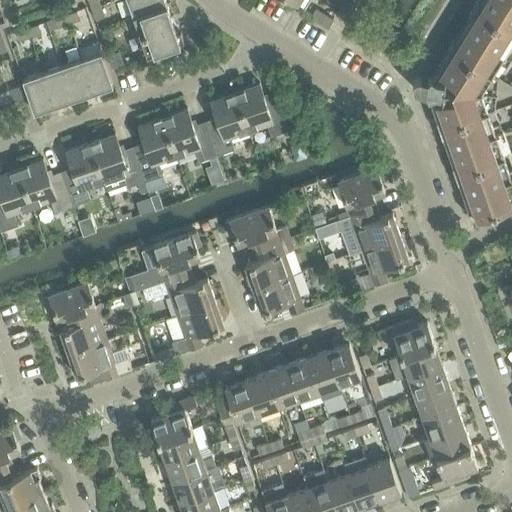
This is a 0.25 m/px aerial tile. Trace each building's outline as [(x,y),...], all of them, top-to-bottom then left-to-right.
[(87,0),(91,8),(99,5),(97,0),(87,0)] [(126,0),(132,15),(166,4),(164,0),(126,0)] [(493,109),(497,77),(491,74),(511,39),(511,0),(483,0),(482,3),(477,0),(475,0),(467,14),(472,18),(456,44),(451,40),(427,79),(419,78),(413,80),(411,83),(411,85),(412,90),(416,92),(426,93),(441,135),(446,133),(456,162),(451,164),(457,181),(462,179),(472,207),(467,209),(470,219),(511,203),(511,183),(487,111),(493,109)] [(180,43),(166,4),(132,15),(146,55),(180,43)] [(94,19),(103,16),(99,5),(91,8),(94,19)] [(310,17),(319,22),(324,14),(315,8),(310,17)] [(76,10),(65,14),(68,23),(79,19),(76,10)] [(57,26),(68,23),(65,14),(54,18),(57,26)] [(324,14),(319,22),(327,28),(330,23),(332,19),(324,14)] [(37,24),(26,28),(29,36),(40,32),(37,24)] [(19,40),(29,36),(26,28),(16,31),(19,40)] [(77,47),(80,58),(92,92),(112,85),(97,40),(77,47)] [(111,67),(122,63),(118,51),(107,55),(111,67)] [(80,58),(61,64),(73,99),(92,92),(80,58)] [(61,64),(41,71),(53,105),(73,99),(61,64)] [(33,112),(53,105),(41,71),(22,78),(33,112)] [(259,82),(234,91),(248,129),(266,123),(270,136),(288,129),(277,97),(265,101),(259,82)] [(12,102),(23,98),(19,85),(8,89),(12,102)] [(216,118),(205,122),(216,155),(234,148),(229,136),(248,129),(234,91),(210,99),(216,118)] [(198,161),(216,155),(205,122),(193,127),(186,107),(162,116),(176,154),(194,148),(198,161)] [(144,144),(133,148),(144,180),(149,194),(166,187),(157,161),(176,154),(162,116),(138,124),(144,144)] [(114,132),(90,141),(104,180),(122,173),(126,186),(144,180),(133,148),(121,152),(114,132)] [(72,169),(61,173),(72,205),(89,199),(85,186),(104,180),(90,141),(65,150),(72,169)] [(42,158),(18,166),(32,205),(50,199),(54,211),(72,205),(61,173),(49,177),(42,158)] [(347,208),(349,215),(363,210),(363,211),(376,206),(388,202),(385,192),(389,191),(381,165),(337,180),(347,208)] [(13,211),(32,205),(18,166),(0,172),(0,230),(18,224),(13,211)] [(150,196),(136,200),(140,213),(140,214),(154,209),(154,208),(150,196)] [(152,202),(154,209),(162,206),(160,199),(152,202)] [(266,244),(266,245),(267,244),(290,236),(286,224),(276,228),(267,205),(224,220),(229,235),(234,233),(237,243),(249,239),(253,249),(266,244)] [(348,253),(361,249),(400,235),(396,223),(384,228),(376,206),(363,211),(363,210),(349,215),(338,219),(336,219),(348,253)] [(347,208),(336,212),(338,219),(349,215),(347,208)] [(322,211),(311,214),(315,226),(326,223),(322,211)] [(95,230),(90,215),(78,219),(83,234),(95,230)] [(216,216),(208,218),(208,219),(210,226),(219,223),(217,215),(216,216)] [(208,219),(200,221),(203,231),(211,229),(210,226),(208,219)] [(152,245),(165,280),(178,275),(178,276),(191,271),(187,260),(200,256),(196,246),(201,245),(196,230),(152,245)] [(408,258),(400,235),(361,249),(369,271),(374,284),(387,279),(383,267),(408,258)] [(245,264),(253,287),(292,273),(284,251),(294,247),(290,236),(267,244),(266,245),(270,255),(245,264)] [(18,244),(6,248),(6,249),(9,258),(21,254),(18,244)] [(333,248),(324,251),(327,260),(336,257),(333,248)] [(369,271),(356,275),(361,288),(374,284),(369,271)] [(304,308),(292,273),(253,287),(261,310),(286,301),(290,312),(304,308)] [(169,292),(176,314),(215,300),(207,277),(182,286),(178,276),(178,275),(165,280),(169,292)] [(165,280),(142,288),(146,299),(151,297),(152,300),(164,296),(163,294),(169,292),(165,280)] [(69,315),(72,325),(99,315),(99,316),(104,314),(100,302),(95,304),(87,281),(44,296),(49,310),(53,309),(56,319),(69,315)] [(130,292),(122,294),(127,306),(134,304),(130,292)] [(215,300),(176,314),(163,318),(176,353),(202,344),(198,333),(223,324),(215,300)] [(60,329),(68,352),(107,338),(99,316),(99,315),(72,325),(60,329)] [(395,338),(400,354),(434,342),(427,321),(414,326),(411,319),(377,331),(381,343),(395,338)] [(501,333),(495,336),(499,348),(504,346),(506,346),(501,333)] [(115,360),(107,338),(68,352),(76,375),(102,366),(105,377),(132,368),(128,356),(115,360)] [(349,342),(327,349),(339,383),(361,376),(349,342)] [(397,378),(408,374),(441,363),(434,342),(400,354),(390,358),(397,378)] [(327,349),(307,357),(319,391),(322,399),(342,392),(339,383),(327,349)] [(363,367),(370,365),(366,352),(358,355),(363,367)] [(307,357),(287,364),(298,398),(319,391),(307,357)] [(408,374),(415,395),(448,383),(441,363),(408,374)] [(287,364),(266,371),(278,405),(298,398),(287,364)] [(266,371),(246,378),(258,412),(278,405),(266,371)] [(366,375),(370,388),(378,385),(374,373),(366,375)] [(261,421),(258,412),(246,378),(225,385),(236,420),(247,416),(251,425),(261,421)] [(415,395),(422,415),(456,403),(448,383),(415,395)] [(383,397),(378,385),(370,388),(374,400),(383,397)] [(150,418),(158,439),(192,427),(185,408),(197,404),(194,395),(161,406),(164,413),(150,418)] [(218,405),(222,417),(229,414),(225,403),(218,405)] [(422,415),(429,435),(463,424),(456,403),(422,415)] [(362,409),(350,413),(352,421),(365,417),(362,409)] [(340,425),(352,421),(350,413),(337,417),(340,425)] [(222,417),(229,437),(236,435),(229,414),(222,417)] [(381,416),(385,428),(393,425),(389,414),(381,416)] [(0,469),(13,464),(8,453),(20,448),(16,439),(21,437),(15,423),(0,429),(0,469)] [(321,423),(309,427),(312,436),(323,431),(321,423)] [(367,423),(354,427),(357,435),(369,431),(367,423)] [(165,459),(199,448),(207,445),(200,424),(192,427),(158,439),(165,459)] [(429,435),(436,456),(470,444),(463,424),(429,435)] [(397,438),(393,425),(385,428),(389,440),(397,438)] [(296,432),(299,440),(312,436),(309,427),(296,432)] [(345,439),(357,435),(354,427),(342,431),(345,439)] [(323,431),(312,436),(314,444),(326,439),(323,431)] [(241,447),(236,435),(229,437),(233,449),(241,447)] [(312,436),(299,440),(302,448),(314,444),(312,436)] [(280,437),(268,442),(271,450),(283,446),(280,437)] [(258,454),(271,450),(268,442),(255,446),(258,454)] [(478,465),(470,444),(436,456),(443,476),(431,480),(434,488),(466,477),(464,470),(478,465)] [(165,459),(172,480),(206,468),(199,448),(165,459)] [(285,452),(273,456),(276,464),(288,460),(285,452)] [(344,462),(347,472),(359,506),(380,499),(368,465),(364,455),(344,462)] [(402,455),(399,456),(395,457),(399,469),(406,467),(402,455)] [(263,468),(276,464),(273,456),(260,460),(263,468)] [(401,491),(394,471),(389,457),(368,465),(380,499),(401,491)] [(238,466),(242,478),(251,475),(246,463),(238,466)] [(0,491),(6,506),(44,490),(38,477),(41,476),(37,466),(17,474),(13,464),(0,469),(0,491)] [(172,480),(179,500),(213,488),(210,479),(222,475),(218,464),(206,468),(172,480)] [(303,475),(307,486),(315,511),(338,511),(327,479),(323,468),(303,475)] [(347,472),(327,479),(338,511),(342,511),(359,506),(347,472)] [(255,488),(251,475),(242,478),(246,491),(255,488)] [(292,511),(286,493),(283,483),(261,490),(265,501),(268,511),(292,511)] [(315,511),(307,486),(286,493),(292,511),(315,511)] [(179,500),(183,511),(211,511),(220,509),(213,488),(179,500)] [(54,511),(55,511),(51,502),(49,503),(44,490),(6,506),(8,511),(54,511)]
